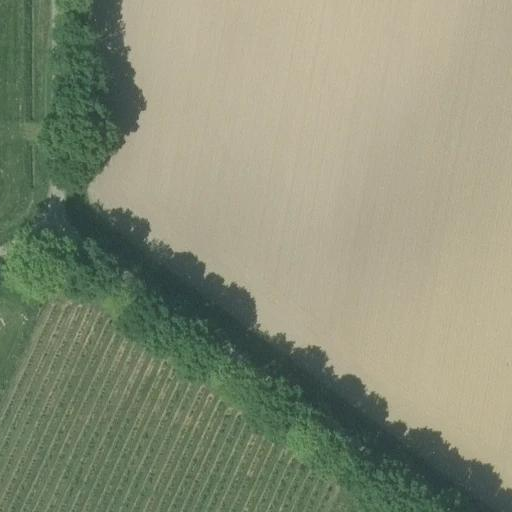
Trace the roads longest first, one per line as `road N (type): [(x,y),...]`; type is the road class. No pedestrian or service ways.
road 1 (unclassified): [(443,511),(102,252),(60,243)]
road 2 (unclassified): [(60,243),(61,0)]
